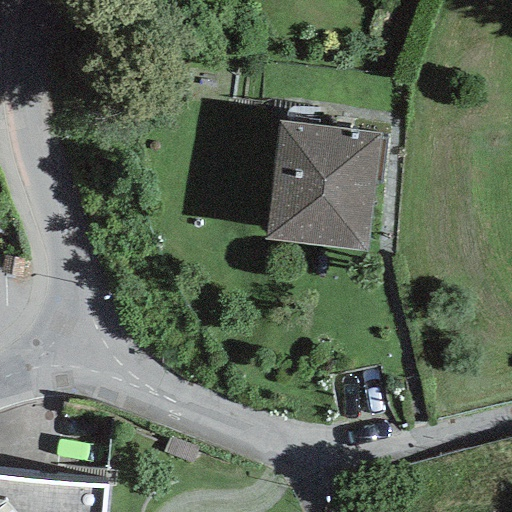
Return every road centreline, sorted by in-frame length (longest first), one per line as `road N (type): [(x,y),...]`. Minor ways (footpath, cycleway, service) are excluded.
road 1 (residential): [(79,295),(48,221),(19,109),(17,0)]
road 2 (residential): [(301,445),(187,408),(118,361),(79,295)]
